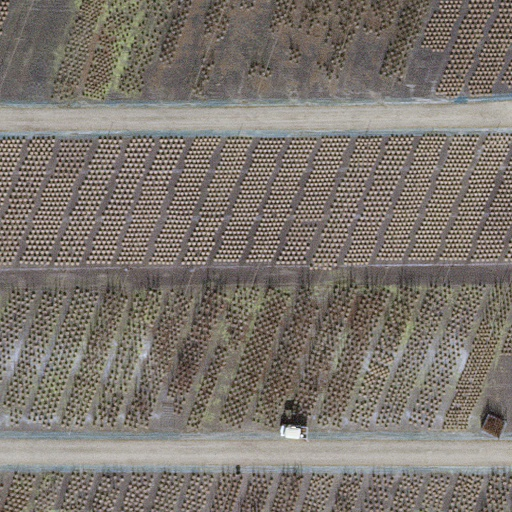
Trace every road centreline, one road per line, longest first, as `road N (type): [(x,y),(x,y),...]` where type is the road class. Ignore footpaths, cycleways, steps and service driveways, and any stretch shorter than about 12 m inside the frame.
road 1 (unknown): [(0,116),(511,112)]
road 2 (track): [(0,445),(511,442)]
